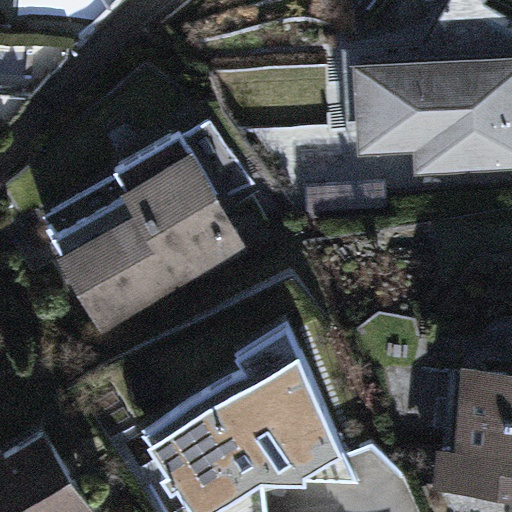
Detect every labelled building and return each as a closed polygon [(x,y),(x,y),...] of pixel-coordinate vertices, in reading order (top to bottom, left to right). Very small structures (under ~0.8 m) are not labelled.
[(511,10),(380,17),(386,123),(444,120),(445,146),(511,142),(511,10)] [(219,88),(63,179),(130,293),(286,203),(219,88)] [(248,360),(148,426),(200,511),(201,511),(262,471),(360,477),(291,312),(240,345),(248,360)] [(511,326),(476,324),(469,426),(511,429),(511,326)] [(70,376),(0,414),(0,511),(66,511),(127,480),(70,376)]
